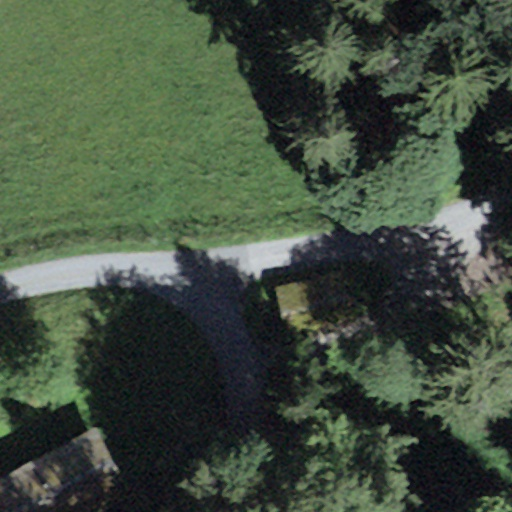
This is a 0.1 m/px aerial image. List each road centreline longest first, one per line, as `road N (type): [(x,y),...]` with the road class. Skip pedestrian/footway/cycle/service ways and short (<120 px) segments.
road 1 (unclassified): [(511,194),(238,261),(182,287)]
road 2 (unclassified): [(182,287),(230,331),(242,367),(232,453),(196,511)]
road 3 (unclassified): [(0,285),(124,265),(182,287)]
